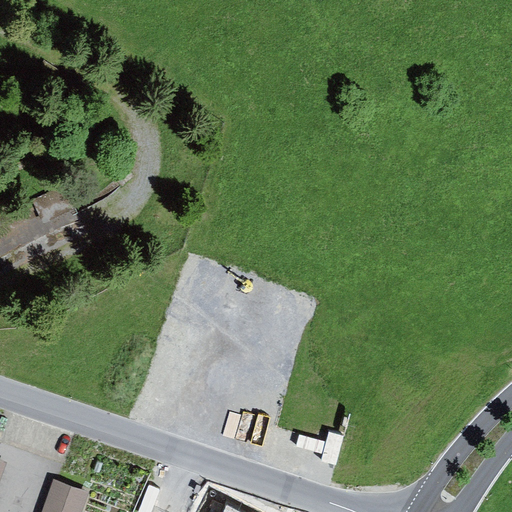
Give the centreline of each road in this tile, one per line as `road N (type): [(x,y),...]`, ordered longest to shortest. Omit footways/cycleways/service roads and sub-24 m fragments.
road 1 (tertiary): [(0,395),(352,511)]
road 2 (primary): [(511,398),(418,511)]
